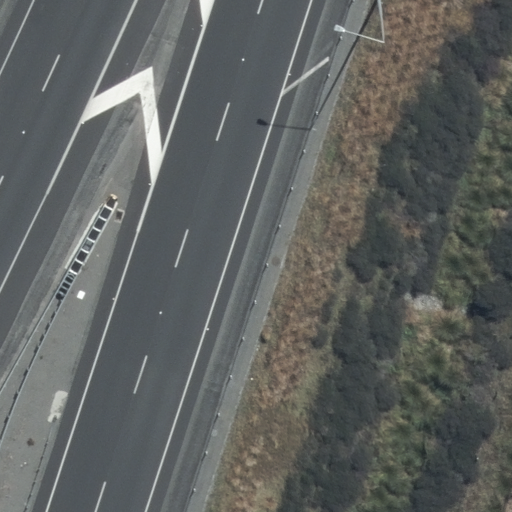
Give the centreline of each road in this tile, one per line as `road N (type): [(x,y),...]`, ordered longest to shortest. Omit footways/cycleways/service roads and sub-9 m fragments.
road 1 (motorway): [(262,0),(95,511)]
road 2 (motorway): [(81,0),(0,178)]
